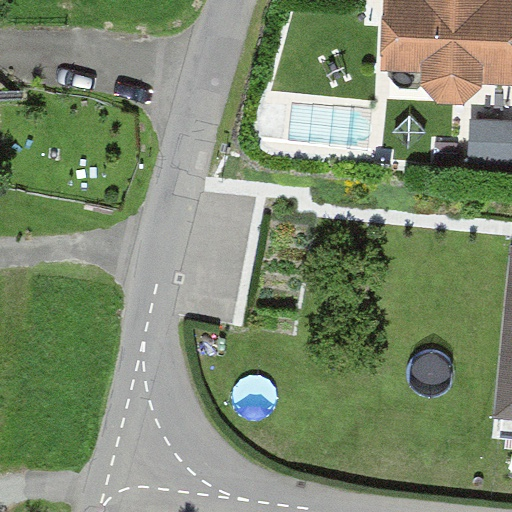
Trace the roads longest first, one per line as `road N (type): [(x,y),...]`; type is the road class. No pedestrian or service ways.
road 1 (unclassified): [(236,0),(168,248),(116,482)]
road 2 (unclassified): [(350,511),(116,482)]
